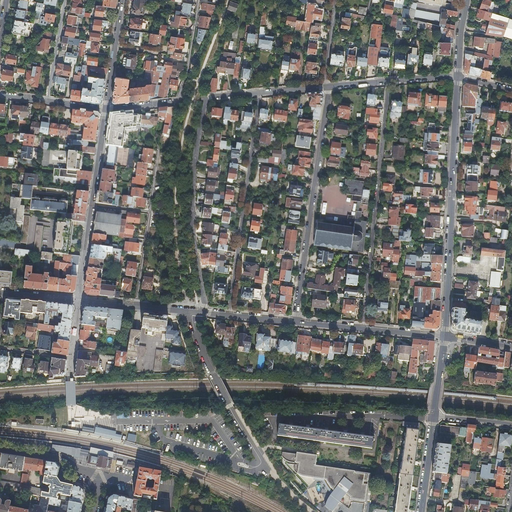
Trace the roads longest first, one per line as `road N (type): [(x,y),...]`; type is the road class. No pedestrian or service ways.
road 1 (residential): [(205,312),(192,223),(206,99),(329,86)]
road 2 (residential): [(458,76),(445,336)]
road 3 (residential): [(295,322),(329,86)]
road 4 (residential): [(261,460),(217,385),(191,311)]
road 5 (residential): [(295,322),(445,336)]
road 6 (residential): [(329,86),(458,76)]
